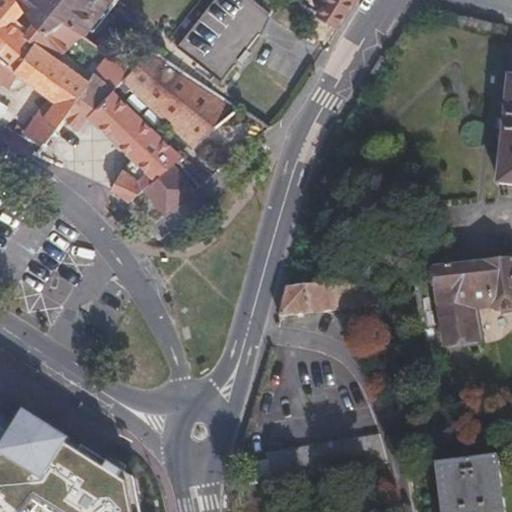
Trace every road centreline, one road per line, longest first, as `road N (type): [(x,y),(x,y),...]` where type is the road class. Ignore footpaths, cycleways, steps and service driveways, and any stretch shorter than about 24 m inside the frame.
road 1 (secondary): [(212,410),(250,324),(296,163),(385,0)]
road 2 (tertiary): [(0,156),(56,193),(109,246),(159,315),(194,408)]
road 3 (secondary): [(176,430),(0,327)]
